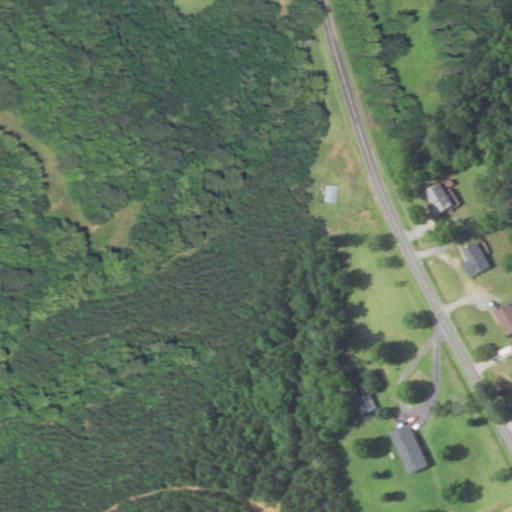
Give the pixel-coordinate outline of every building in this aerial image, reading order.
[(429,192),(444,215),(460,205),(446,182),(429,192)] [(325,202),(339,203),(340,184),(326,184),(325,202)] [(467,250),(479,276),(498,268),(487,242),(467,250)] [(511,330),(511,305),(501,312),(511,330)] [(398,434),(418,474),(437,465),(416,424),(398,434)]
